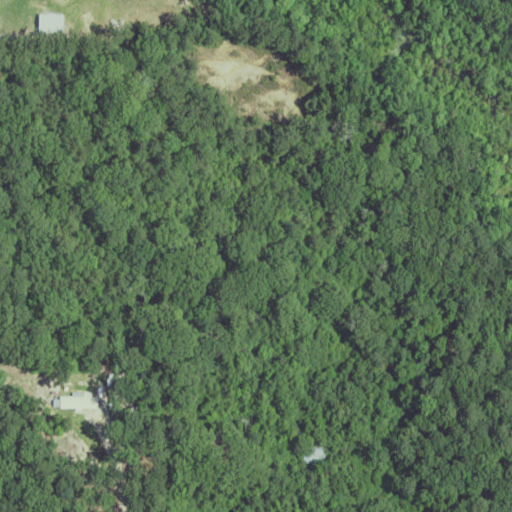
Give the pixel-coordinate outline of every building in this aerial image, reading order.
[(57,32),(58,14),(34,14),(33,31),(57,32)] [(70,23),(94,23),(94,37),(71,37),(70,23)] [(79,397),(55,396),(54,408),(92,409),(92,394),(79,394),(79,397)] [(207,458),(208,429),(243,430),(242,459),(207,458)] [(298,463),(299,440),(323,440),(323,464),(298,463)]
